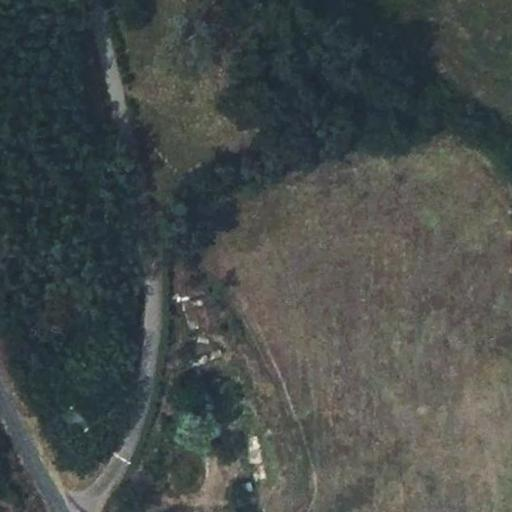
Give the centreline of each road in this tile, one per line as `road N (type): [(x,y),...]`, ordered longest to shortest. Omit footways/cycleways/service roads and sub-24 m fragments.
road 1 (unknown): [(88,0),(138,206),(145,309),(75,511)]
road 2 (unclassified): [(0,395),(71,511)]
